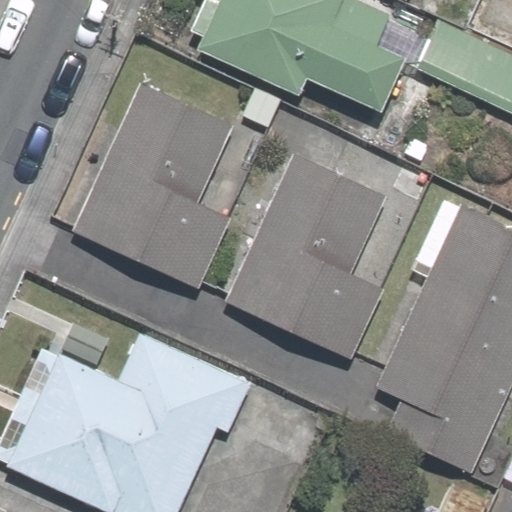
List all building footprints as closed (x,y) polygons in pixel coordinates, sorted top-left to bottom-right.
[(357,0),(165,0),(188,10),(172,45),(289,98),(297,81),(364,112),(405,22),(357,0)] [(187,201),(219,134),(122,87),(54,228),(185,290),(220,217),(187,201)] [(333,267),(365,194),(276,154),(211,300),(336,355),(368,282),(333,267)] [(511,351),(511,225),(435,192),(351,384),(392,402),(376,437),(459,473),(511,351)] [(124,330),(103,380),(26,347),(0,407),(0,472),(91,511),(163,511),(202,424),(226,434),(248,385),(124,330)] [(475,511),(481,497),(438,481),(426,511),(475,511)]
